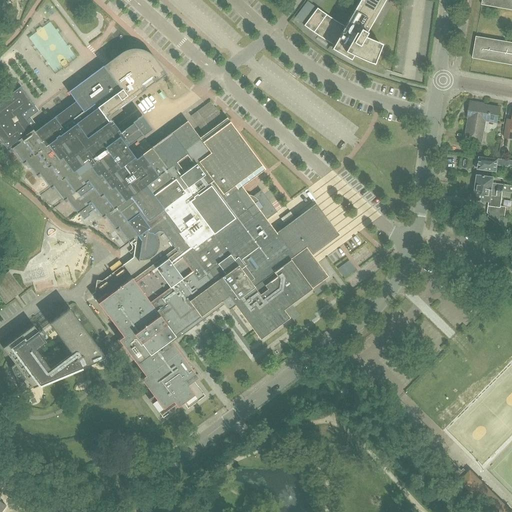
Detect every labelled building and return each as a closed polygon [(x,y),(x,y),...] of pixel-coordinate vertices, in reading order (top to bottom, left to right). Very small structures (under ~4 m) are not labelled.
[(358,0),(344,25),(328,16),(317,8),(312,14),(304,25),(314,32),(333,45),(331,48),(350,59),(353,55),(357,57),(365,60),(372,63),(380,43),(374,40),(364,36),(372,22),(373,23),(374,22),(373,22),(385,0),(358,0)] [(511,41),(476,36),(472,57),(511,64),(511,0),(482,0),(482,4),(511,9),(511,41)] [(295,17),(302,22),(314,6),(307,1),(295,17)] [(143,232),(167,213),(128,161),(134,156),(127,146),(142,135),(142,136),(144,135),(143,134),(147,131),(140,123),(134,115),(122,124),(123,126),(119,130),(111,119),(109,116),(166,74),(155,58),(154,57),(152,55),(150,54),(149,52),(147,51),(145,50),(143,50),(142,49),(140,49),(138,48),(137,48),(135,48),(133,48),(130,49),(128,49),(126,50),(125,50),(123,51),(121,52),(120,53),(109,61),(68,91),(75,101),(35,131),(26,120),(35,113),(31,107),(34,105),(21,86),(8,95),(7,94),(0,99),(0,139),(7,149),(11,146),(13,148),(12,148),(23,164),(26,162),(36,176),(39,174),(50,188),(53,186),(64,201),(66,199),(77,214),(79,213),(84,219),(90,215),(89,213),(95,208),(102,218),(105,215),(116,230),(118,228),(129,242),(141,234),(140,232),(142,231),(143,232)] [(481,143),(485,125),(485,120),(497,122),(500,108),(483,105),(483,106),(479,106),(479,103),(470,101),(468,117),(469,117),(465,140),(481,143)] [(227,117),(204,134),(199,137),(187,121),(136,158),(134,156),(128,161),(167,213),(143,232),(150,241),(152,239),(156,243),(155,243),(163,254),(136,274),(132,277),(123,266),(99,284),(104,290),(100,293),(97,289),(91,294),(92,294),(96,299),(95,299),(123,336),(118,339),(113,343),(107,335),(101,339),(105,345),(100,349),(69,307),(49,322),(70,352),(50,367),(36,349),(46,342),(33,325),(3,347),(15,363),(11,366),(21,392),(32,387),(33,387),(71,371),(82,367),(106,357),(105,355),(110,351),(112,354),(123,346),(128,353),(145,375),(141,378),(153,395),(148,398),(163,417),(183,402),(188,408),(205,395),(190,375),(194,372),(170,339),(179,332),(181,336),(224,304),(228,309),(234,305),(260,339),(289,317),(283,309),(328,276),(319,264),(307,248),(321,237),(317,232),(323,228),(320,224),(317,221),(312,225),(304,213),(301,215),(298,212),(274,229),(267,220),(277,212),(260,189),(253,195),(248,193),(247,194),(242,194),(239,196),(235,191),(265,169),(227,117)] [(476,160),(475,167),(478,167),(478,168),(496,171),(497,165),(509,167),(509,165),(511,165),(511,160),(509,160),(498,159),(480,156),(479,161),(476,160)] [(476,182),(475,187),(503,191),(511,192),(511,185),(493,183),(494,177),(477,175),(477,177),(476,178),(475,181),(476,182)] [(503,191),(475,187),(475,191),(474,192),(473,195),(474,197),(474,199),(489,201),(489,205),(500,207),(500,205),(501,205),(502,197),(503,191)] [(489,215),(496,220),(499,215),(502,216),(504,216),(506,206),(501,205),(500,205),(500,207),(489,205),(488,205),(488,209),(487,212),(489,212),(489,215)] [(349,260),(338,268),(344,277),(355,269),(349,260)] [(6,273),(0,277),(0,296),(5,304),(14,298),(23,291),(9,271),(6,273)] [(296,341),(294,338),(289,342),(295,351),(301,347),(296,341)] [(510,511),(478,479),(470,471),(468,473),(462,467),(460,469),(448,458),(443,463),(468,488),(464,492),(483,511),(510,511)]
